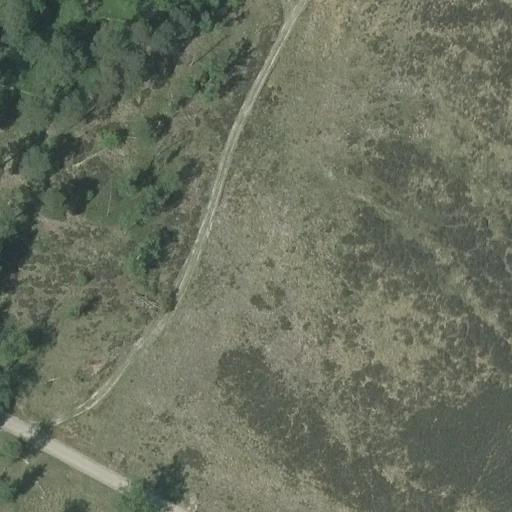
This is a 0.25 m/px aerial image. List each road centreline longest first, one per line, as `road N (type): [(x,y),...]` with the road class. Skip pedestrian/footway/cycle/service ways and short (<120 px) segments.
road 1 (track): [(24,434),(80,406),(160,319),(207,216),(236,125),(301,0)]
road 2 (track): [(0,421),(176,511)]
